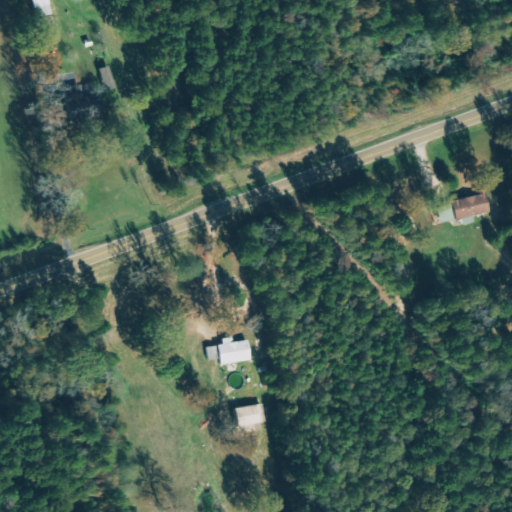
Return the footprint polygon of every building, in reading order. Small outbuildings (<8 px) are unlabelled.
[(109,93),(120,89),(112,66),(101,70),(109,93)] [(100,95),(84,97),(83,86),(67,88),(71,114),(102,109),(100,95)] [(458,220),(495,211),(490,192),(453,201),(458,220)] [(222,364),(255,360),(253,339),(235,342),(235,337),(225,338),(226,345),(208,347),(209,359),(222,358),(222,364)] [(236,407),(239,429),(251,428),(251,424),(270,422),(268,404),(236,407)]
